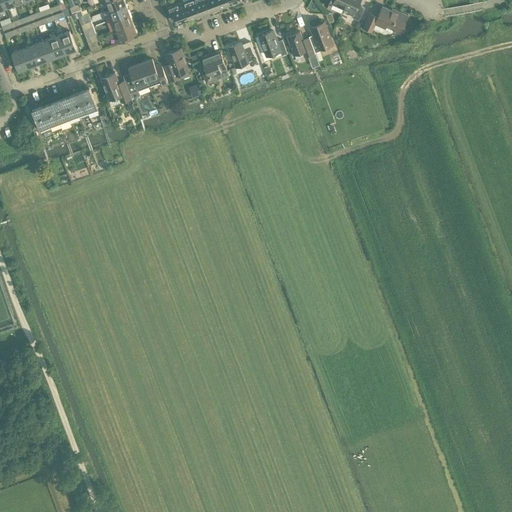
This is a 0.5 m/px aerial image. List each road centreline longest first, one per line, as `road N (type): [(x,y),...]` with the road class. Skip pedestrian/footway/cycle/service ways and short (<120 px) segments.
road 1 (residential): [(0,259),(99,511)]
road 2 (residential): [(8,91),(163,34),(151,0)]
road 3 (residential): [(182,31),(193,38),(297,0)]
